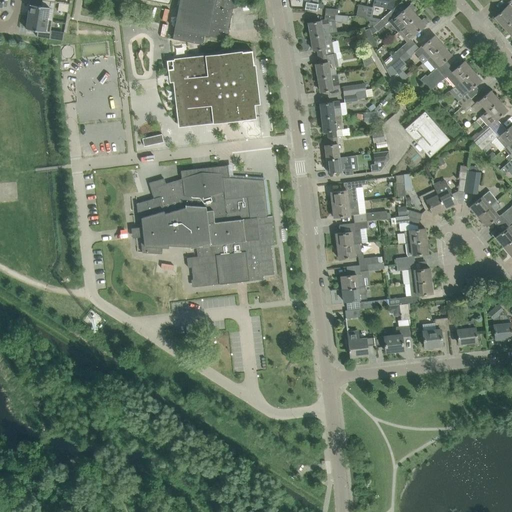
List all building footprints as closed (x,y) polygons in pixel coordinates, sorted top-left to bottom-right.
[(52,20),(55,1),(44,0),(42,0),(41,6),(29,4),(27,16),(52,20)] [(209,36),(214,7),(223,9),(233,8),(237,7),(235,0),(179,0),(172,38),(203,44),(204,35),(209,36)] [(373,0),(373,5),(392,9),(393,9),(394,0),(373,0)] [(389,21),(398,32),(405,26),(417,15),(412,10),(415,8),(411,3),(407,7),(402,1),(393,9),(392,9),(374,26),(377,30),(378,31),(389,21)] [(317,11),(317,8),(318,4),(306,2),(305,9),(317,11)] [(364,16),(365,16),(367,6),(358,4),(356,16),(364,16)] [(495,17),(504,27),(511,20),(511,6),(510,4),(495,17)] [(367,6),(365,16),(371,23),(373,12),(372,12),(372,7),(367,6)] [(214,7),(209,36),(227,39),(233,8),(223,9),(214,7)] [(396,52),(400,57),(415,43),(410,38),(413,36),(421,29),(428,22),(424,18),(421,21),(417,15),(405,26),(398,32),(407,42),(396,52)] [(52,20),(27,16),(26,28),(38,30),(37,36),(49,38),(52,20)] [(308,23),(311,36),(323,34),(330,33),(328,19),(320,21),(320,20),(318,21),(308,23)] [(374,26),(369,28),(370,29),(372,35),(377,30),(374,26)] [(372,35),(370,29),(364,35),(368,50),(377,46),(372,35)] [(317,49),(319,56),(334,53),(330,33),(323,34),(311,36),(313,50),(317,49)] [(415,43),(400,57),(404,61),(415,52),(419,57),(422,55),(426,60),(431,56),(443,45),(434,36),(427,42),(423,46),(422,45),(419,48),(415,43)] [(451,55),(443,45),(431,56),(426,60),(435,69),(427,76),(426,74),(420,79),(426,86),(440,73),(436,68),(451,55)] [(173,69),(180,126),(255,117),(253,103),(258,103),(252,50),(167,60),(168,70),(173,69)] [(383,62),(383,63),(386,69),(400,57),(396,52),(383,62)] [(315,64),(318,78),(336,74),(335,67),(336,67),(334,53),(319,56),(320,63),(315,64)] [(364,67),(374,61),(369,53),(361,56),(364,67)] [(400,57),(386,69),(391,78),(397,73),(407,64),(404,61),(400,57)] [(473,70),(464,61),(446,76),(455,86),(473,70)] [(473,70),(455,86),(463,96),(469,90),(474,86),(481,80),(473,70)] [(430,91),(444,78),(440,73),(426,86),(425,86),(430,91)] [(337,74),(336,74),(318,78),(320,91),(330,89),(332,89),(340,88),(337,74)] [(342,86),(344,94),(366,91),(364,83),(355,84),(342,86)] [(471,98),(461,107),(466,111),(471,106),(476,112),(483,106),(487,110),(499,100),(490,90),(483,97),(479,100),(475,103),(471,98)] [(367,98),(366,91),(344,94),(345,103),(358,101),(357,99),(367,98)] [(457,102),(461,107),(471,98),(467,94),(457,102)] [(507,110),(499,100),(487,110),(483,114),(491,124),(507,110)] [(320,103),(322,117),(341,115),(340,101),(332,102),(330,102),(320,103)] [(404,129),(429,156),(449,138),(424,110),(404,129)] [(377,120),(376,111),(363,112),(364,121),(377,120)] [(328,130),(328,137),(336,137),(335,130),(343,129),(341,115),(322,117),(323,131),(328,130)] [(511,141),(511,124),(500,135),(498,137),(493,131),(477,145),(481,150),(491,141),(500,151),(504,148),(511,141)] [(474,134),(471,138),(473,140),(477,145),(493,131),(489,127),(480,135),(478,133),(476,133),(474,134)] [(385,140),(383,132),(372,134),(373,142),(385,140)] [(162,134),(142,138),(144,146),(164,142),(162,134)] [(325,145),(327,159),(339,157),(337,144),(336,137),(328,137),(329,144),(325,145)] [(511,141),(504,148),(511,157),(511,158),(500,169),(504,174),(508,171),(511,167),(511,141)] [(389,150),(373,152),(375,164),(376,171),(378,170),(380,170),(390,158),(389,150)] [(491,160),(496,155),(492,151),(487,156),(491,160)] [(339,157),(327,159),(328,173),(350,170),(349,156),(339,157)] [(154,198),(136,203),(139,225),(142,224),(142,227),(143,236),(143,238),(140,239),(142,252),(162,253),(162,247),(168,247),(168,245),(190,246),(190,248),(191,248),(196,246),(197,256),(271,248),(271,245),(275,244),(274,244),(272,223),(272,222),(271,216),(272,216),(272,215),(271,215),(268,216),(263,180),(229,177),(228,165),(221,165),(217,165),(212,166),(202,167),(201,167),(202,168),(193,169),(181,170),(182,179),(166,183),(164,178),(149,183),(154,198)] [(458,191),(464,192),(467,174),(468,167),(461,165),(459,178),(460,179),(458,191)] [(467,174),(464,192),(477,194),(478,185),(480,185),(481,173),(473,172),(473,175),(467,174)] [(403,175),(396,175),(397,184),(398,196),(405,196),(405,190),(404,183),(403,175)] [(330,192),(332,204),(358,201),(356,187),(363,187),(362,184),(368,184),(367,179),(343,182),(344,190),(330,192)] [(438,194),(444,209),(456,203),(444,179),(433,184),(435,189),(438,194)] [(433,214),(444,209),(438,194),(435,189),(419,196),(425,210),(430,208),(433,214)] [(470,206),(478,216),(490,206),(496,201),(497,200),(489,191),(477,200),(470,206)] [(358,201),(332,204),(334,217),(353,214),(354,223),(367,221),(391,218),(390,212),(387,212),(387,211),(359,214),(358,201)] [(490,206),(478,216),(486,226),(498,216),(494,211),(499,208),(499,205),(496,201),(490,206)] [(502,214),(506,219),(511,213),(511,205),(511,206),(502,214)] [(398,207),(399,217),(406,216),(405,206),(398,207)] [(409,210),(407,216),(420,220),(422,213),(409,210)] [(391,218),(391,224),(407,222),(418,226),(420,220),(407,216),(406,216),(399,217),(391,218)] [(355,231),(335,233),(337,246),(361,243),(359,228),(367,227),(367,221),(354,223),(355,231)] [(495,237),(504,247),(511,239),(511,224),(510,226),(509,225),(495,237)] [(404,230),(406,243),(426,240),(425,228),(404,230)] [(396,258),(396,264),(415,262),(414,255),(428,253),(426,240),(406,243),(407,256),(408,255),(408,257),(396,258)] [(358,256),(359,265),(378,263),(377,256),(363,258),(363,252),(361,253),(360,243),(361,243),(337,246),(338,258),(358,256)] [(197,256),(187,258),(188,267),(191,267),(194,286),(198,286),(201,282),(205,285),(219,284),(256,279),(263,279),(263,275),(274,274),(271,248),(197,256)] [(404,283),(409,283),(431,280),(430,268),(416,269),(415,262),(396,264),(397,271),(402,270),(404,283)] [(341,276),(342,289),(365,286),(364,270),(378,269),(378,263),(359,265),(347,266),(348,275),(341,276)] [(401,304),(408,303),(420,302),(419,294),(433,293),(431,280),(409,283),(411,296),(401,297),(401,304)] [(367,299),(365,286),(342,289),(343,301),(367,299)] [(454,299),(446,300),(447,310),(449,324),(456,323),(457,323),(456,322),(455,309),(454,299)] [(377,307),(376,300),(359,302),(360,309),(377,307)] [(410,319),(408,303),(401,304),(399,304),(401,320),(410,319)] [(510,320),(498,305),(489,313),(493,318),(494,324),(494,329),(495,339),(511,336),(511,329),(511,322),(510,320)] [(359,308),(350,309),(345,310),(346,318),(360,316),(359,308)] [(423,331),(423,337),(424,347),(442,345),(441,331),(449,330),(448,320),(448,317),(434,319),(435,322),(436,329),(423,331)] [(410,336),(409,326),(409,325),(396,326),(397,334),(384,336),(385,342),(386,352),(404,350),(402,337),(410,336)] [(474,327),(457,329),(457,333),(458,343),(477,341),(476,331),(475,327),(474,327)] [(349,347),(350,356),(368,354),(367,346),(375,345),(374,337),(366,338),(366,337),(360,338),(359,330),(347,332),(348,339),(346,339),(347,347),(349,347)]
